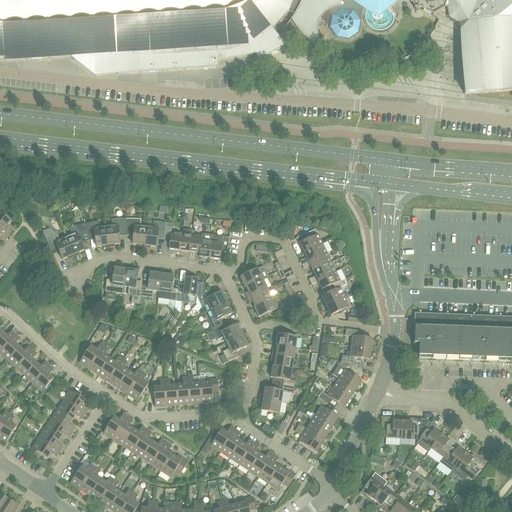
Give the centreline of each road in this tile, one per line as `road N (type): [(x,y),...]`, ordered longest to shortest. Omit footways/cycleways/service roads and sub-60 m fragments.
road 1 (primary): [(388,159),(0,113)]
road 2 (primary): [(0,137),(375,182)]
road 3 (residential): [(310,320),(313,301),(284,241),(248,240),(239,263),(223,273)]
road 4 (residential): [(511,450),(449,406),(377,390)]
road 5 (residential): [(242,424),(216,411),(143,418),(109,395)]
road 6 (residential): [(109,395),(0,307)]
road 7 (residential): [(93,264),(113,258),(223,273)]
road 8 (primary): [(511,170),(388,159)]
